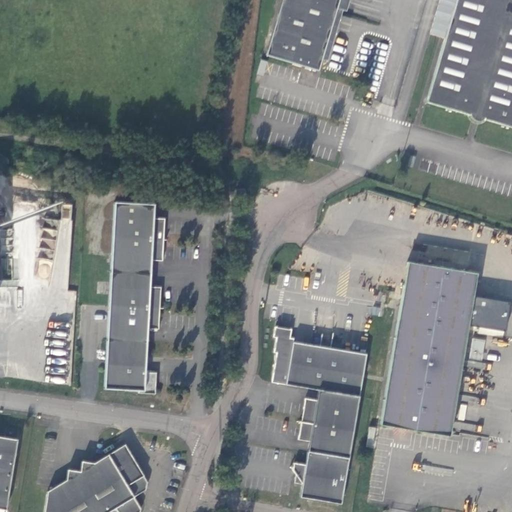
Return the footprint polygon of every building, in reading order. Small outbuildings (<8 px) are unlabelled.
[(337,8),(338,0),(281,0),(265,55),(318,71),(321,59),(337,8)] [(349,0),(338,0),(337,8),(321,59),(328,61),(343,10),(346,11),(349,0)] [(469,115),(483,119),(484,119),(484,120),(511,128),(511,0),(455,0),(425,103),(468,115),(469,115)] [(160,308),(161,287),(150,286),(151,260),(162,260),(163,239),(164,219),(153,218),(154,204),(114,202),(104,389),(139,391),(139,393),(155,394),(156,372),(145,372),(148,328),(159,329),(160,308)] [(441,265),(466,268),(468,251),(443,249),(441,265)] [(449,436),(468,324),(479,326),(485,322),(487,305),(484,300),(472,298),(476,273),(407,262),(379,424),(449,436)] [(318,390),(316,400),(305,398),(301,422),(298,439),(309,441),(307,451),(305,464),(294,462),(292,470),(295,474),(294,483),(302,484),(299,497),(341,504),(366,354),(293,342),(294,338),(290,338),(291,329),(275,326),(273,337),(276,337),(274,352),(276,353),(271,382),(318,390)] [(472,338),(469,358),(482,360),(485,339),(472,338)] [(468,359),(467,367),(482,369),(483,362),(468,359)] [(475,433),(476,425),(453,420),(451,428),(475,433)] [(17,439),(0,436),(0,509),(6,510),(17,439)] [(477,438),(478,450),(487,450),(487,438),(477,438)] [(139,511),(140,509),(133,497),(145,490),(147,482),(124,444),(94,463),(81,461),(80,471),(67,469),(66,480),(47,491),(43,511),(139,511)]
